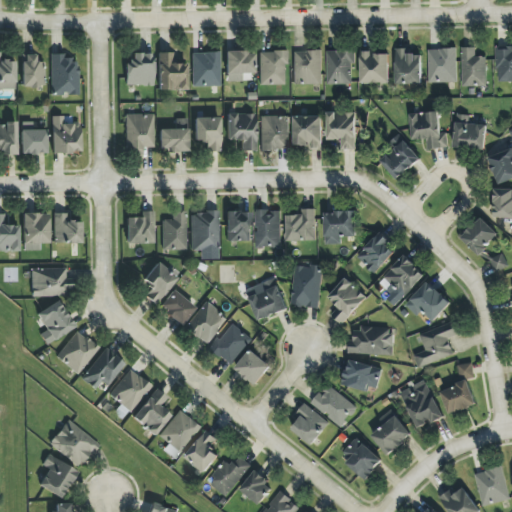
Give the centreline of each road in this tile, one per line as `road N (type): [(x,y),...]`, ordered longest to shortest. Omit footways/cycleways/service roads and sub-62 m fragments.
road 1 (residential): [(508,432),(480,294),(377,189),(324,180),(0,183)]
road 2 (residential): [(0,20),(511,13)]
road 3 (residential): [(101,24),(104,299),(121,325),(255,422)]
road 4 (residential): [(431,237),(464,203),(467,183),(440,177),(405,211)]
road 5 (residential): [(255,422),(359,511)]
road 6 (residential): [(511,431),(453,449),(397,490)]
